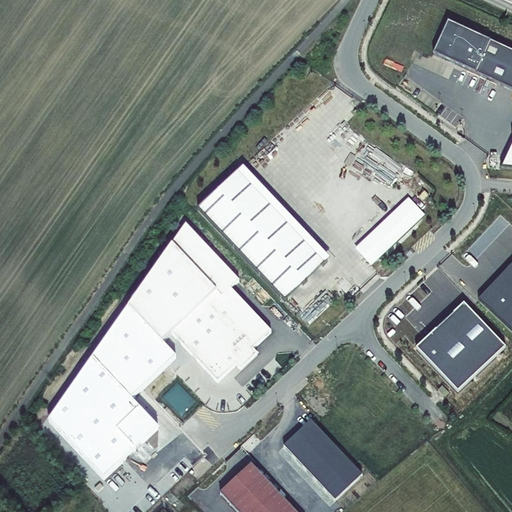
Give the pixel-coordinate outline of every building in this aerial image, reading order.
[(511,50),(451,22),(436,53),(511,89),(511,50)] [(199,211),(282,301),(328,259),(244,169),(199,211)] [(185,223),(125,306),(163,345),(171,337),(217,385),(236,368),(242,373),(260,356),(255,351),(272,334),(231,292),(241,283),(185,223)] [(511,265),(479,301),(511,332),(511,265)] [(88,359),(130,402),(176,359),(163,345),(125,306),(88,359)] [(418,352),(458,395),(506,350),(466,307),(418,352)] [(46,423),(102,482),(157,430),(130,402),(88,359),(46,423)] [(284,449),(336,502),(364,474),(312,421),(284,449)] [(292,511),(251,467),(220,496),(235,511),(292,511)]
